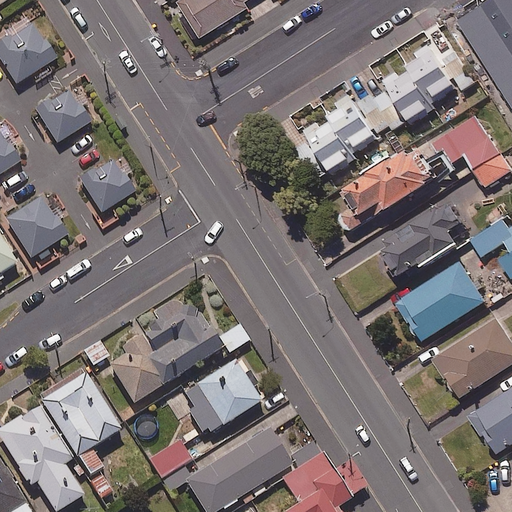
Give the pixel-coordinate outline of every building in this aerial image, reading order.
[(0,0),(0,9),(14,0),(0,0)] [(186,0),(179,5),(201,41),(250,11),(246,5),(254,0),(186,0)] [(58,63),(35,26),(0,47),(0,62),(16,88),(58,63)] [(511,26),(471,52),(511,116),(511,26)] [(422,63),(385,85),(411,128),(438,111),(434,105),(456,91),(428,46),(416,54),(422,63)] [(384,90),(359,105),(377,135),(390,127),(394,133),(406,126),(384,90)] [(91,126),(71,93),(38,114),(58,147),(91,126)] [(378,142),(351,98),(338,106),(342,112),(305,136),(312,147),(302,153),(321,184),(359,161),(355,156),(378,142)] [(436,145),(444,156),(450,153),(458,167),(467,161),(477,176),(480,173),(490,189),(511,175),(511,172),(477,119),(436,145)] [(0,179),(22,165),(0,131),(0,179)] [(379,213),(383,220),(438,186),(421,158),(414,163),(410,157),(346,196),(354,210),(344,216),(354,233),(370,224),(367,220),(379,213)] [(136,195),(114,163),(82,184),(103,217),(136,195)] [(56,220),(42,200),(6,224),(32,263),(68,238),(56,220)] [(467,230),(454,207),(383,249),(403,283),(423,271),(425,275),(461,253),(453,238),(467,230)] [(511,230),(510,231),(504,222),(472,242),(483,260),(507,245),(511,254),(511,256),(502,263),(511,279),(511,230)] [(0,286),(6,283),(4,278),(18,269),(0,240),(0,286)] [(488,306),(463,266),(399,306),(424,345),(488,306)] [(165,391),(225,355),(197,308),(186,315),(180,305),(156,320),(161,329),(144,340),(124,352),(129,359),(111,369),(135,409),(165,391)] [(461,403),(511,370),(511,341),(500,322),(436,364),(461,403)] [(251,343),(240,328),(222,342),(232,357),(251,343)] [(110,359),(101,346),(85,356),(95,369),(110,359)] [(254,394),(261,389),(252,375),(245,379),(236,366),(184,399),(210,440),(263,407),(254,394)] [(77,464),(93,454),(122,436),(87,380),(42,409),(77,464)] [(511,449),(511,394),(475,417),(500,457),(511,449)] [(73,466),(40,412),(0,436),(0,444),(29,492),(37,487),(52,511),(66,511),(85,501),(66,470),(73,466)] [(225,511),(252,495),(256,501),(270,493),(266,487),(293,469),(271,434),(188,487),(203,511),(225,511)] [(336,476),(315,443),(292,458),(300,471),(284,482),(301,510),(297,511),(344,511),(342,509),(369,492),(353,465),(336,476)] [(165,482),(184,469),(193,464),(180,444),(152,462),(165,482)] [(104,472),(94,456),(71,470),(79,482),(86,478),(88,482),(104,472)] [(28,511),(0,464),(0,511),(28,511)] [(187,470),(163,486),(170,497),(194,481),(187,470)] [(103,475),(88,484),(101,505),(116,496),(103,475)]
